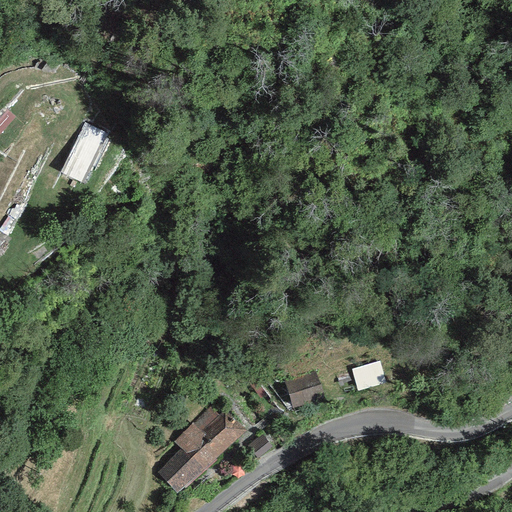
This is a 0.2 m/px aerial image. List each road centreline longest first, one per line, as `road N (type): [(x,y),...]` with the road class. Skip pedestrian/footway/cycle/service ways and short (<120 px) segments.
road 1 (unclassified): [(511,408),(466,429),(341,427),(205,511)]
road 2 (residential): [(401,511),(453,498),(511,464)]
